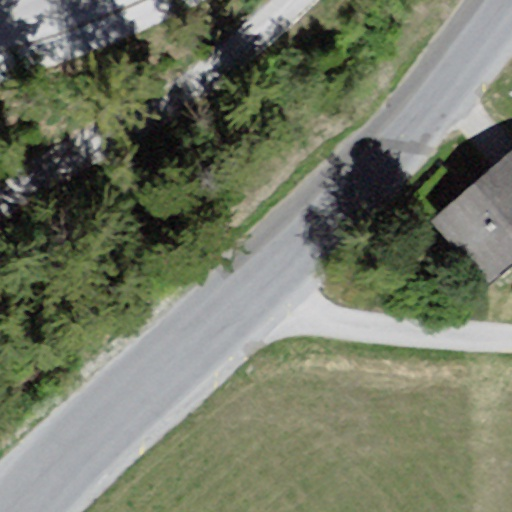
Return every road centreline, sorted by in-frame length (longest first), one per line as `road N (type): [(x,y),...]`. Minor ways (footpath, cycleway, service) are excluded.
road 1 (tertiary): [(511,5),(208,321)]
road 2 (residential): [(511,346),(208,321)]
road 3 (tertiary): [(208,321),(25,511)]
